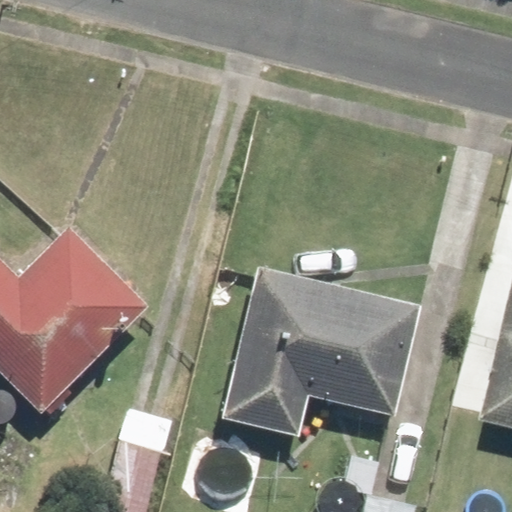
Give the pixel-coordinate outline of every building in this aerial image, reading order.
[(0,250),(0,364),(45,409),(151,302),(70,222),(21,272),(0,250)] [(425,302),(260,264),(225,415),(303,433),(313,392),(399,412),(425,302)] [(511,343),(495,416),(511,420),(511,343)] [(147,511),(162,448),(121,438),(103,511),(147,511)] [(416,511),(419,503),(370,492),(365,511),(416,511)]
